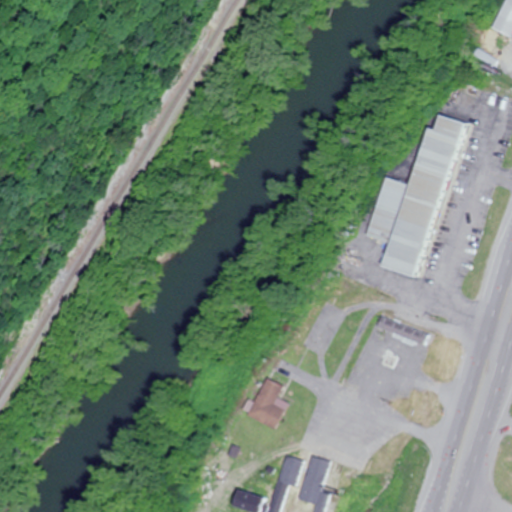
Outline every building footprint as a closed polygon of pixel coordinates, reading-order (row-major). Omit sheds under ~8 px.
[(511,0),(509,0),(498,30),(511,35),(511,0)] [(471,123),(444,115),(439,129),(432,127),(415,184),(390,177),(373,236),(395,243),(388,267),(426,279),(471,123)] [(383,329),(429,343),(432,334),(386,320),(383,329)] [(254,416),(283,429),(294,404),(284,399),(289,386),(271,378),(254,416)] [(327,511),(341,464),(316,456),(314,462),(291,456),(274,511),(287,511),(295,487),(304,490),(301,501),(319,506),(316,511),(327,511)] [(255,511),(265,511),(270,500),(245,489),(238,505),(255,511)]
